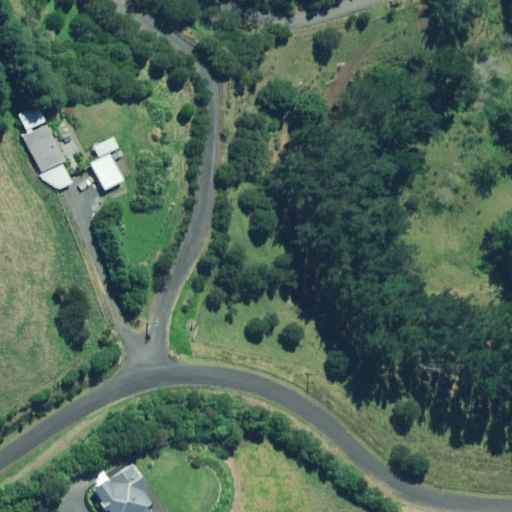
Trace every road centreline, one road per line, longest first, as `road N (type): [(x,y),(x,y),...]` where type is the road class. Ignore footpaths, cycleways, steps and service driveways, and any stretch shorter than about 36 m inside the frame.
road 1 (unclassified): [(135,0),(205,77),(215,150),(212,254),(191,375)]
road 2 (unclassified): [(191,375),(289,397),(414,495),(511,508)]
road 3 (unclassified): [(0,462),(123,388),(191,375)]
